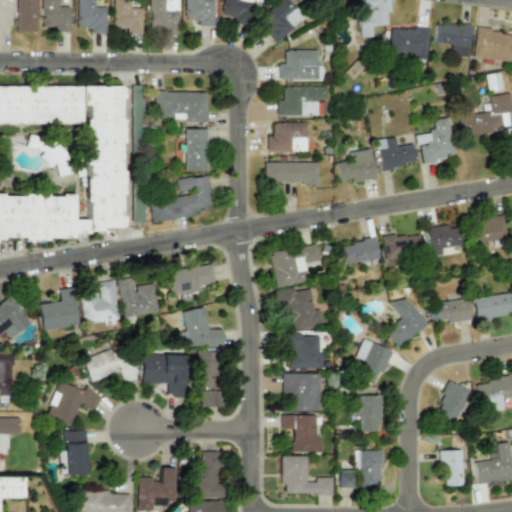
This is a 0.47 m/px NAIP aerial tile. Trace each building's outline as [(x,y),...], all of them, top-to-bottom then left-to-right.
[(14,0),(13,32),(34,32),(34,0),(14,0)] [(67,32),(67,7),(57,7),(56,0),(39,0),(40,28),(53,28),(53,32),(67,32)] [(75,0),(75,27),(88,27),(88,33),(104,34),(104,7),(93,7),(92,0),(75,0)] [(140,8),(128,8),(128,0),(111,0),(111,27),(124,27),(124,34),(139,34),(140,8)] [(176,0),(147,0),(147,32),(175,33),(176,0)] [(182,0),(183,20),(196,20),(196,26),(211,26),(211,0),(182,0)] [(247,26),(251,0),(221,0),(219,15),(232,17),(231,22),(247,26)] [(263,31),(274,43),(303,16),(287,0),(278,0),(257,20),(266,29),(263,31)] [(387,0),(355,0),(356,11),(366,11),(366,17),(357,17),(358,37),(370,37),(369,26),(385,25),(384,13),(388,13),(387,0)] [(465,57),(469,26),(433,22),(431,42),(450,44),(449,55),(465,57)] [(386,54),(423,58),(426,31),(389,26),(386,54)] [(471,58),(509,61),(511,32),(473,29),(471,58)] [(282,64),(277,64),(276,79),(315,80),(315,51),(282,50),(282,64)] [(483,75),(486,92),(500,89),(497,72),(483,75)] [(116,228),(117,87),(0,85),(0,238),(70,239),(70,232),(95,233),(95,228),(116,228)] [(280,100),(275,100),(275,115),(322,116),(322,100),(324,100),(324,87),(280,86),(280,100)] [(204,92),(151,91),(151,111),(159,111),(159,120),(203,121),(204,92)] [(456,116),(459,137),(500,132),(498,113),(510,111),(507,93),(486,96),(488,112),(456,116)] [(419,162),(451,158),(445,117),(430,120),(432,132),(415,134),(419,162)] [(304,123),(270,122),(270,136),(265,136),(264,151),(303,151),(304,123)] [(204,129),(181,129),(182,171),(205,171),(204,129)] [(413,164),(410,144),(393,146),(392,137),(373,140),(377,169),(413,164)] [(334,162),(336,180),(348,179),(348,182),(371,179),(368,149),(347,152),(348,161),(334,162)] [(315,184),(315,162),(262,162),(261,183),(315,184)] [(148,222),(195,215),(194,210),(208,209),(204,175),(173,179),(175,195),(145,199),(148,222)] [(466,243),(503,239),(501,218),(464,221),(466,243)] [(444,229),(443,224),(421,228),(426,257),(439,254),(438,249),(459,245),(455,227),(444,229)] [(378,238),(383,267),(396,265),(395,256),(418,252),(415,232),(378,238)] [(337,243),(339,263),(374,260),(373,240),(337,243)] [(273,288),(304,282),(300,263),(316,260),(313,243),(266,252),(273,288)] [(212,283),(209,264),(164,270),(168,295),(197,291),(196,285),(212,283)] [(114,280),(121,318),(155,311),(149,283),(131,287),(129,277),(114,280)] [(115,319),(110,281),(94,283),(95,293),(77,295),(81,324),(115,319)] [(74,326),(71,288),(56,289),(57,301),(36,304),(38,330),(74,326)] [(290,330),(319,326),(316,309),(310,310),(307,289),(291,291),(290,288),(272,291),(274,308),(286,307),(290,330)] [(470,298),(473,320),(511,314),(507,292),(470,298)] [(397,318),(382,333),(395,348),(423,322),(399,295),(387,306),(397,318)] [(0,331),(6,339),(26,323),(4,297),(0,300),(0,331)] [(429,304),(433,322),(443,320),(444,324),(467,319),(463,298),(429,304)] [(180,346),(220,346),(220,329),(203,329),(203,309),(180,309),(180,346)] [(319,368),(319,354),(315,354),(315,336),(298,336),(298,333),(280,333),(280,349),(286,349),(286,368),(319,368)] [(388,351),(359,339),(350,358),(363,364),(357,377),(369,382),(374,372),(378,373),(388,351)] [(80,358),(88,382),(117,372),(120,382),(134,378),(123,344),(80,358)] [(193,387),(214,386),(212,350),(192,351),(193,387)] [(0,386),(8,387),(8,353),(0,352),(0,386)] [(138,383),(164,384),(163,396),(181,396),(182,355),(139,354),(138,383)] [(279,373),(278,394),(287,394),(286,410),(316,411),(317,374),(279,373)] [(478,413),(500,409),(499,398),(510,397),(507,377),(474,382),(478,413)] [(97,394),(82,388),(81,391),(56,381),(42,415),(68,425),(76,404),(91,410),(97,394)] [(452,425),(469,392),(448,381),(431,414),(452,425)] [(195,407),(217,407),(218,391),(196,390),(195,407)] [(376,396),(349,395),(349,416),(356,416),(356,431),(375,432),(376,396)] [(311,415),(277,415),(277,429),(288,429),(288,452),(317,452),(316,437),(312,438),(311,415)] [(16,418),(0,417),(0,452),(2,453),(2,434),(16,434),(16,418)] [(84,475),(83,430),(61,431),(62,476),(84,475)] [(509,479),(505,443),(485,445),(487,460),(471,462),(474,484),(509,479)] [(376,450),(350,451),(350,469),(355,469),(356,487),(377,487),(376,450)] [(438,450),(439,486),(460,486),(459,450),(438,450)] [(217,497),(216,451),(198,452),(198,460),(189,461),(190,498),(217,497)] [(303,456),(278,456),(277,485),(282,485),(281,494),(328,495),(329,477),(312,477),(312,482),(303,482),(303,456)] [(134,511),(149,511),(149,504),(172,504),(172,468),(156,468),(156,479),(134,479),(134,511)] [(349,472),(335,471),(335,487),(349,488),(349,472)] [(0,497),(23,498),(23,478),(0,477),(0,497)] [(125,511),(126,492),(72,491),(71,511),(125,511)] [(185,501),(185,511),(219,511),(220,501),(185,501)]
